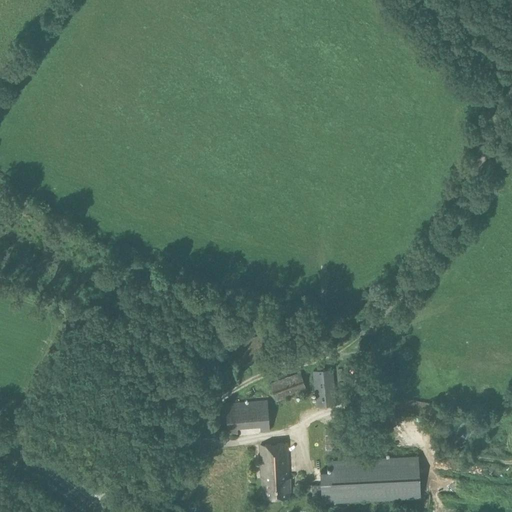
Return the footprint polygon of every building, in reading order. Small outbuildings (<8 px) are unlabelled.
[(243,366),(273,355),(262,324),(232,335),(243,366)] [(316,406),(336,404),(333,368),(314,370),(316,406)] [(275,401),(306,390),(299,373),(269,384),(275,401)] [(269,428),(266,399),(225,404),(228,434),(237,433),(237,426),(258,424),(259,429),(269,428)] [(433,415),(435,405),(397,399),(395,410),(433,415)] [(345,428),(325,428),(325,450),(332,450),(332,444),(345,444),(345,428)] [(263,498),(289,496),(287,444),(260,445),(263,498)] [(315,502),(421,500),(420,456),(331,458),(331,472),(319,472),(320,485),(314,485),(315,502)] [(464,465),(478,467),(479,459),(464,458),(464,465)] [(493,501),(503,499),(501,485),(490,486),(493,501)]
